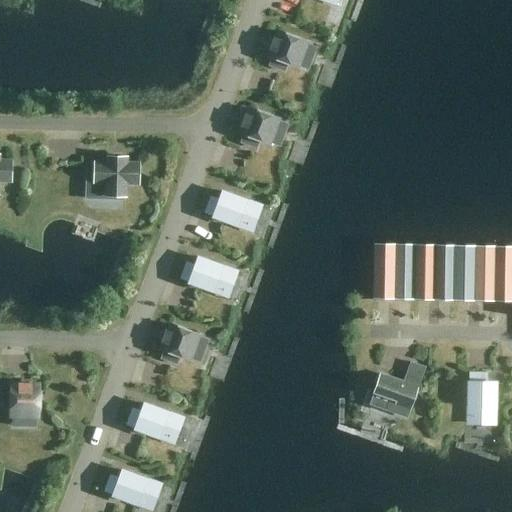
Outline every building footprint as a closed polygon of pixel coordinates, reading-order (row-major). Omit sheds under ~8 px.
[(277,26),(266,62),(300,73),(312,38),(277,26)] [(258,81),(264,70),(251,63),(245,74),(258,81)] [(248,108),(232,143),(261,156),(278,122),(248,108)] [(94,163),(86,163),(86,173),(93,173),(93,182),(106,183),(105,195),(124,196),(125,183),(137,184),(138,163),(126,163),(126,158),(107,157),(107,162),(94,162),(94,163)] [(0,181),(10,182),(11,161),(0,160),(0,181)] [(222,190),(211,225),(255,238),(263,207),(222,190)] [(189,257),(178,289),(226,305),(237,273),(189,257)] [(169,327),(159,355),(193,366),(202,338),(169,327)] [(410,362),(403,383),(379,374),(373,392),(388,397),(384,409),(406,417),(424,367),(410,362)] [(486,374),(469,374),(469,382),(468,382),(467,408),(469,408),(468,420),(493,421),(493,408),(494,408),(494,383),(486,382),(486,374)] [(10,414),(37,415),(38,386),(31,386),(31,383),(18,383),(18,386),(11,386),(11,388),(3,388),(2,404),(10,404),(10,414)] [(149,413),(140,435),(176,449),(185,427),(149,413)] [(120,484),(114,499),(122,502),(122,503),(144,511),(146,511),(147,511),(148,511),(159,511),(167,493),(155,488),(155,487),(131,478),(128,486),(120,484)]
